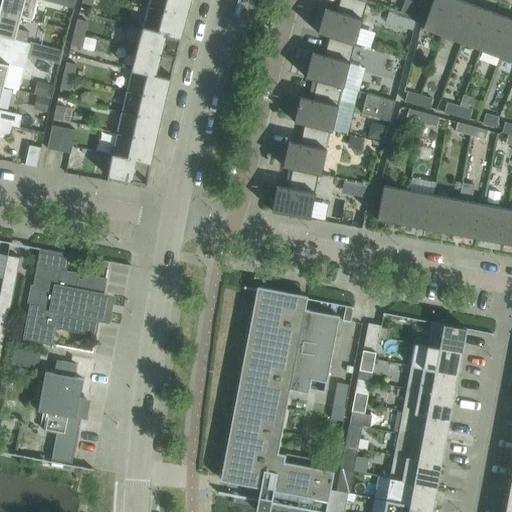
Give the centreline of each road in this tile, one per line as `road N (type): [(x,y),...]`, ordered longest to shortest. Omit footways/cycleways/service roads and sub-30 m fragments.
road 1 (residential): [(511,289),(228,236)]
road 2 (residential): [(172,226),(137,511)]
road 3 (residential): [(228,236),(290,0)]
road 4 (residential): [(228,0),(172,226)]
road 5 (residential): [(511,289),(470,511)]
road 6 (residential): [(172,226),(0,193)]
